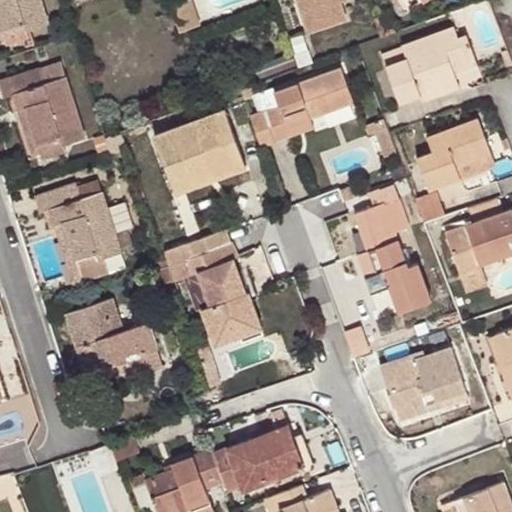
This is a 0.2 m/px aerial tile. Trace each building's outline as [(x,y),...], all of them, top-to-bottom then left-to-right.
[(0,0),(0,30),(24,22),(26,29),(48,22),(41,0),(0,0)] [(187,0),(172,5),(181,32),(200,26),(192,0),(187,0)] [(298,0),(309,33),(347,21),(341,1),(340,0),(298,0)] [(394,10),(375,16),(378,26),(397,21),(394,10)] [(0,37),(26,29),(24,22),(0,30),(0,37)] [(449,67),(473,58),(465,38),(456,41),(452,29),(400,48),(404,60),(382,68),(396,103),(418,96),(419,102),(440,95),(438,88),(455,83),(452,75),(449,67)] [(476,67),(473,58),(449,67),(452,75),(476,67)] [(60,137),(62,143),(85,136),(60,59),(0,77),(0,85),(3,94),(11,92),(17,110),(24,108),(36,145),(60,137)] [(287,131),(311,123),(310,119),(351,105),(339,70),(272,94),(277,109),(265,114),(275,144),(288,139),(287,131)] [(30,152),(62,143),(60,137),(36,145),(24,108),(17,110),(30,152)] [(209,168),(214,180),(247,168),(228,110),(156,136),(171,181),(209,168)] [(455,167),(490,154),(476,119),(424,138),(430,154),(414,161),(426,193),(460,181),(458,175),(455,167)] [(314,130),(311,123),(287,131),(288,139),(314,130)] [(493,162),(490,154),(455,167),(458,175),(493,162)] [(175,193),(214,180),(209,168),(171,181),(175,193)] [(65,223),(82,280),(111,271),(106,256),(123,250),(103,190),(81,197),(76,181),(35,193),(40,211),(49,208),(55,227),(65,223)] [(363,252),(370,272),(384,267),(391,285),(388,286),(398,313),(429,302),(416,263),(406,267),(395,231),(409,226),(399,198),(374,207),(373,205),(352,212),(360,231),(368,228),(376,248),(363,252)] [(495,198),(466,208),(471,222),(442,232),(459,277),(480,269),(479,266),(511,253),(511,213),(509,206),(499,210),(495,198)] [(72,283),(82,280),(65,223),(55,227),(72,283)] [(238,258),(229,231),(165,252),(176,282),(200,273),(212,304),(204,307),(217,344),(244,334),(241,324),(261,317),(252,291),(246,293),(234,259),(238,258)] [(362,275),(370,272),(363,252),(354,255),(362,275)] [(484,277),(480,269),(459,277),(462,286),(484,277)] [(146,362),(147,365),(149,374),(164,369),(149,322),(124,329),(112,335),(107,319),(119,315),(113,297),(68,313),(87,374),(127,361),(130,367),(146,362)] [(112,335),(124,329),(119,315),(107,319),(112,335)] [(265,326),(261,317),(241,324),(244,334),(265,326)] [(511,330),(497,335),(503,350),(509,349),(511,357),(511,330)] [(511,397),(511,357),(509,349),(503,350),(497,335),(490,338),(511,397)] [(428,405),(468,391),(453,348),(427,357),(425,352),(383,366),(391,389),(388,390),(394,408),(398,407),(403,421),(431,412),(428,405)] [(90,384),(147,365),(146,362),(130,367),(127,361),(87,374),(90,384)] [(470,398),(468,391),(428,405),(431,412),(470,398)] [(245,492),(307,468),(295,438),(290,423),(228,446),(245,492)] [(295,438),(307,468),(316,464),(304,434),(295,438)] [(121,469),(117,459),(111,442),(93,447),(97,460),(102,476),(121,469)] [(65,470),(97,460),(93,447),(81,451),(61,457),(65,470)] [(226,483),(213,449),(172,463),(174,470),(147,479),(158,511),(214,511),(207,489),(226,483)] [(53,460),(39,464),(48,489),(62,484),(53,460)] [(310,498),(304,483),(265,499),(269,511),(275,511),(280,510),(281,511),(331,511),(340,508),(332,489),(310,498)] [(511,511),(511,498),(506,483),(466,498),(471,511),(511,511)] [(461,511),(471,511),(466,498),(457,501),(461,511)]
